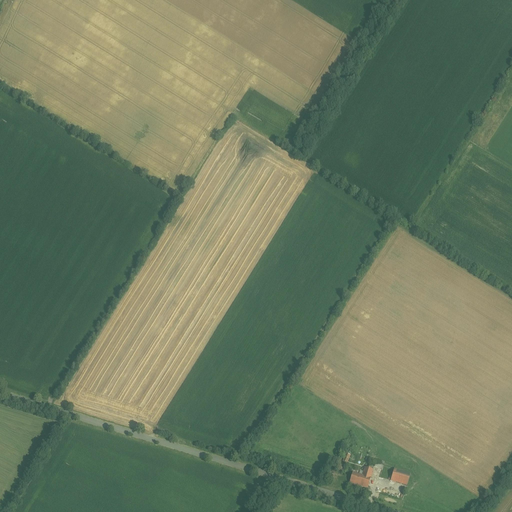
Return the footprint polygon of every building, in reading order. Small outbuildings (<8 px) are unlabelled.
[(360,453),(356,451),(352,460),(356,462),(360,453)] [(386,457),(383,463),(393,467),(395,461),(386,457)] [(375,467),(372,475),(364,472),(360,483),(377,489),(380,479),(384,470),(375,467)] [(388,482),(407,486),(410,473),(391,469),(388,482)] [(408,508),(412,498),(387,489),(384,499),(408,508)]
